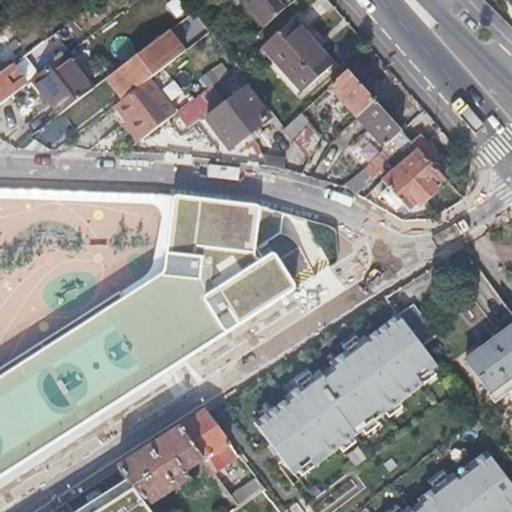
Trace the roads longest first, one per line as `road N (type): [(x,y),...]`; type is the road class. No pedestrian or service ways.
road 1 (residential): [(411,257),(15,511)]
road 2 (residential): [(411,257),(310,201),(0,170)]
road 3 (secondary): [(511,109),(408,0)]
road 4 (residential): [(511,184),(411,257)]
